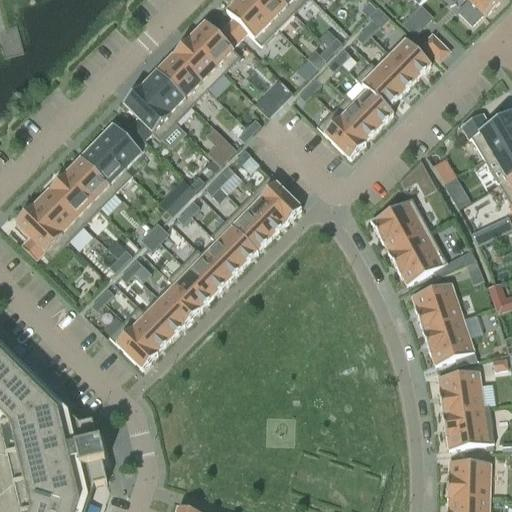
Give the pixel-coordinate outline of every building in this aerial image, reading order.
[(233,22),(225,31),(240,46),(248,38),(254,44),(261,51),(278,34),(243,0),(241,0),(226,15),(233,22)] [(243,0),(278,34),(293,19),(294,18),(275,0),(243,0)] [(275,0),(294,18),(309,2),(310,2),(308,0),(275,0)] [(409,0),(419,9),(427,0),(409,0)] [(500,0),(462,0),(468,5),(457,15),(472,30),(482,19),(483,20),(501,1),(500,0)] [(373,26),(365,34),(370,40),(379,32),(373,26)] [(206,27),(189,44),(224,78),(240,62),(232,54),(240,46),(225,31),(217,38),(206,27)] [(365,34),(356,43),(362,48),(370,40),(365,34)] [(432,38),(421,49),(439,67),(450,56),(432,38)] [(403,42),(388,56),(417,85),(431,70),(403,42)] [(336,43),(328,52),(333,57),(342,49),(336,43)] [(189,44),(173,61),(207,95),(224,78),(189,44)] [(328,52),(319,60),(325,66),(333,57),(328,52)] [(344,55),(336,63),(342,69),(350,61),(344,55)] [(374,71),(403,99),(417,85),(388,56),(374,71)] [(173,61),(157,76),(192,111),(207,95),(173,61)] [(336,63),(328,72),(333,77),(342,69),(336,63)] [(355,84),(364,93),(387,115),(403,99),(374,71),(371,68),(355,84)] [(157,76),(141,92),(176,127),(192,111),(157,76)] [(316,84),(307,92),(313,98),(321,90),(316,84)] [(141,92),(123,111),(136,123),(129,130),(145,146),(149,142),(153,138),(160,145),(161,144),(163,142),(176,128),(177,128),(176,127),(141,92)] [(307,92),(299,101),(305,106),(313,98),(307,92)] [(351,106),(380,134),(393,121),(387,115),(364,93),(351,106)] [(348,102),(333,117),(365,149),(380,134),(351,106),(348,102)] [(350,164),(365,149),(333,117),(332,116),(317,132),(350,164)] [(482,119),(459,132),(466,145),(472,141),(486,164),(511,149),(511,118),(489,131),(482,119)] [(255,125),(247,133),(252,139),(255,136),(260,131),(255,125)] [(113,130),(97,146),(127,175),(142,160),(141,159),(149,150),(145,146),(129,130),(121,139),(113,130)] [(247,133),(238,142),(244,147),(252,139),(247,133)] [(97,146),(80,163),(116,198),(132,181),(127,175),(97,146)] [(511,149),(486,164),(499,187),(511,179),(511,149)] [(230,150),(222,158),(228,164),(236,155),(230,150)] [(245,155),(236,164),(242,169),(250,161),(245,155)] [(80,163),(64,180),(99,215),(116,198),(80,163)] [(222,178),(214,186),(220,192),(228,184),(222,178)] [(511,179),(499,187),(505,198),(508,203),(511,210),(508,212),(511,218),(511,179)] [(64,180),(48,195),(84,230),(99,215),(64,180)] [(252,197),(253,198),(286,230),(301,214),(268,181),(252,197)] [(471,206),(456,181),(443,188),(458,213),(471,206)] [(190,190),(196,196),(204,187),(199,182),(190,190)] [(214,186),(206,195),(212,200),(220,192),(214,186)] [(48,195),(33,211),(68,246),(84,230),(48,195)] [(168,198),(159,208),(171,221),(172,221),(182,211),(168,198)] [(240,211),(272,243),(286,230),(253,198),(240,211)] [(370,225),(388,258),(429,235),(412,203),(370,225)] [(194,207),(185,215),(191,221),(200,213),(194,207)] [(33,211),(15,229),(28,243),(21,250),(37,266),(45,258),(52,265),(69,247),(68,246),(33,211)] [(225,226),(258,258),(272,243),(240,211),(225,226)] [(185,215),(177,224),(183,229),(191,221),(185,215)] [(210,241),(214,245),(243,273),(258,258),(225,226),(210,241)] [(157,228),(149,237),(155,242),(163,234),(161,232),(157,228)] [(163,234),(155,242),(160,248),(169,240),(165,236),(163,234)] [(447,268),(429,235),(388,258),(406,290),(447,268)] [(149,237),(141,245),(144,248),(146,251),(155,242),(149,237)] [(155,242),(146,251),(149,253),(152,256),(160,248),(155,242)] [(201,258),(230,286),(243,273),(214,245),(201,258)] [(197,254),(182,270),(215,302),(230,286),(201,258),(197,254)] [(126,255),(118,264),(123,269),(131,261),(126,255)] [(118,264),(109,272),(115,278),(123,269),(118,264)] [(136,265),(128,273),(134,279),(142,271),(136,265)] [(167,285),(171,288),(200,317),(215,302),(182,270),(167,285)] [(128,273),(120,282),(126,287),(134,279),(128,273)] [(452,287),(411,300),(423,336),(464,322),(452,287)] [(157,302),(186,331),(200,317),(171,288),(157,302)] [(108,294),(100,302),(105,308),(113,299),(108,294)] [(100,302),(91,311),(97,316),(105,308),(100,302)] [(143,316),(172,345),(186,331),(157,302),(143,316)] [(503,303),(496,306),(500,317),(507,315),(503,303)] [(139,312),(124,327),(157,360),(172,345),(143,316),(139,312)] [(475,357),(464,322),(423,336),(434,371),(475,357)] [(142,375),(157,360),(124,327),(109,342),(142,375)] [(0,350),(0,511),(86,511),(93,490),(106,488),(101,468),(105,467),(100,445),(96,446),(91,426),(78,430),(70,422),(0,350)] [(437,382),(442,417),(484,411),(478,375),(437,381),(437,382)] [(488,411),(484,411),(442,417),(448,455),(494,448),(488,411)] [(448,467),(447,504),(490,505),(491,468),(448,467)]
